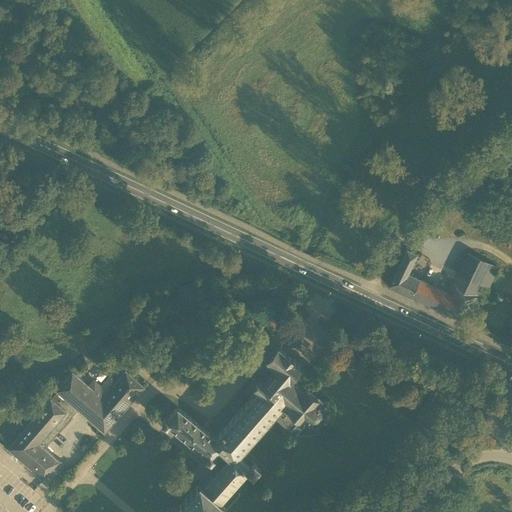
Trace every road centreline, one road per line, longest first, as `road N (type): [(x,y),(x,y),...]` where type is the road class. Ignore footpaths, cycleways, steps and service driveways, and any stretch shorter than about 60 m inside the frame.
road 1 (primary): [(511,366),(0,126)]
road 2 (track): [(360,307),(401,221),(511,108)]
